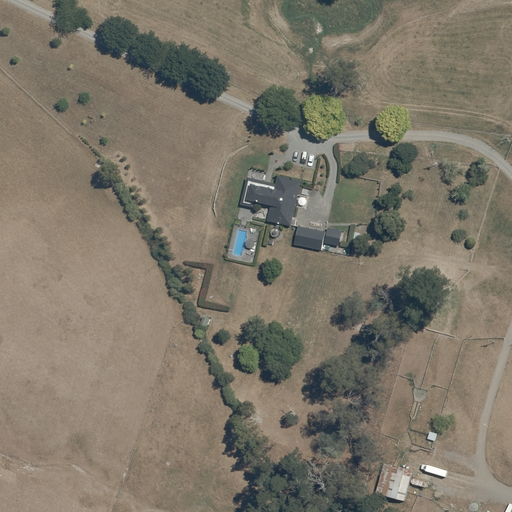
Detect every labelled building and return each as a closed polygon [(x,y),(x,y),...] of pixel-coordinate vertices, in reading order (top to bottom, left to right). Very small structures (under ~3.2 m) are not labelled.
[(301,181),(278,176),(276,189),(246,183),(242,204),(270,210),(268,221),(292,226),(301,181)] [(325,232),(298,226),(294,244),(321,250),(325,232)] [(342,230),(327,228),(325,244),(339,246),(342,230)] [(438,433),(429,431),(428,440),(436,441),(438,433)] [(411,476),(413,470),(384,462),(375,494),(404,502),(408,489),(423,493),(426,480),(411,476)]
